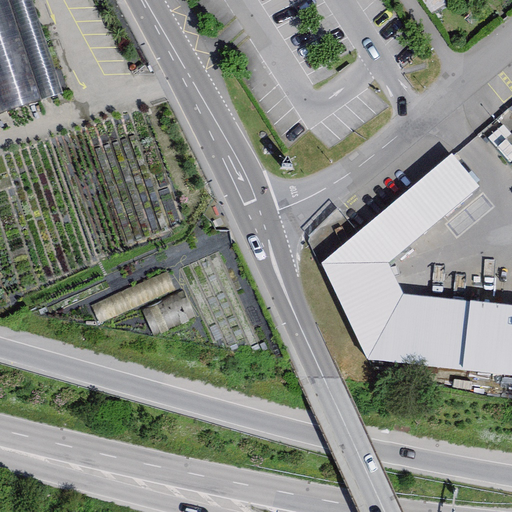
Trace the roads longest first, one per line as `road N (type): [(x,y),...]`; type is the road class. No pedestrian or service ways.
road 1 (primary): [(511,478),(265,425),(0,348)]
road 2 (primary): [(389,511),(0,432)]
road 3 (residential): [(254,221),(383,511)]
road 4 (residential): [(254,221),(358,172),(461,82)]
road 5 (residential): [(144,0),(254,221)]
road 6 (primary): [(0,463),(211,511)]
